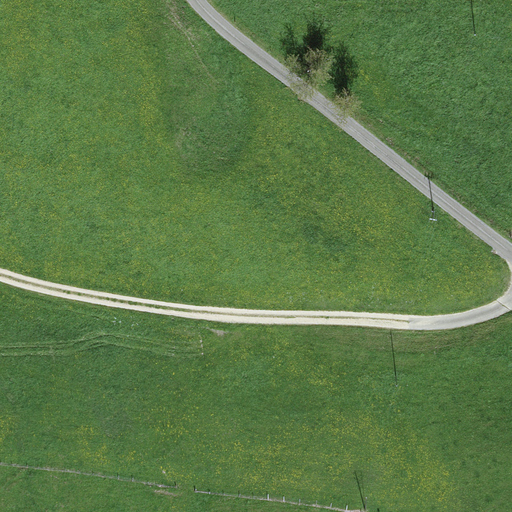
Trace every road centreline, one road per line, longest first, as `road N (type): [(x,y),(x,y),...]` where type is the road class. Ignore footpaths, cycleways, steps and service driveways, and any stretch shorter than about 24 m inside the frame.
road 1 (track): [(511,299),(444,321),(237,320),(0,278)]
road 2 (residential): [(511,255),(193,0)]
